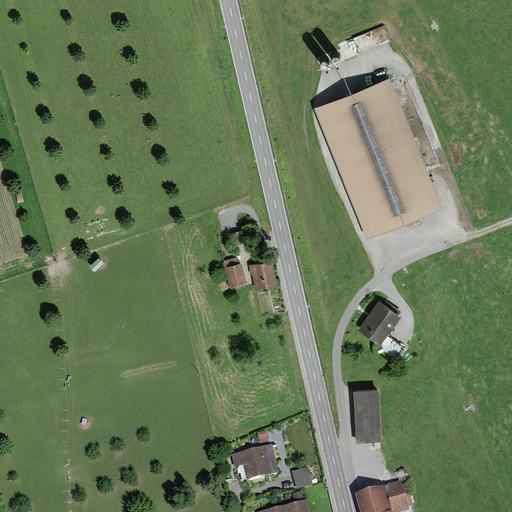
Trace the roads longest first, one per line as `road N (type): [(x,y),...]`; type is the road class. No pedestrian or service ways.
road 1 (secondary): [(345,511),(228,0)]
road 2 (unknown): [(240,511),(243,486),(284,479),(278,430)]
